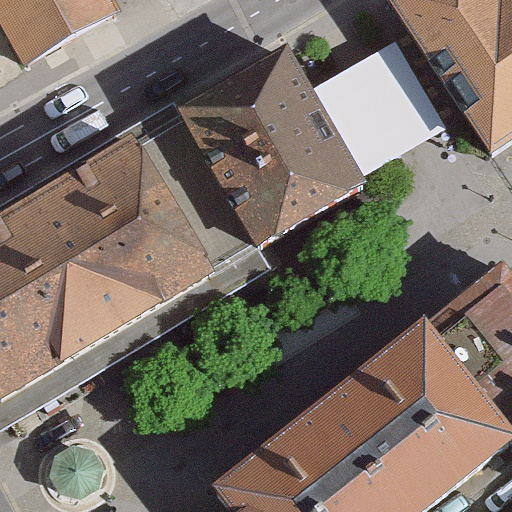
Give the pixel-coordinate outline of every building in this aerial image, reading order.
[(0,0),(0,23),(25,67),(116,15),(107,0),(0,0)] [(511,0),(501,0),(495,4),(492,0),(387,0),(377,7),(491,179),(511,165),(511,0)] [(286,59),(179,123),(254,247),(260,259),(368,195),(327,127),(286,59)] [(159,135),(132,151),(207,275),(229,262),(254,247),(179,123),(159,135)] [(207,275),(132,151),(0,230),(0,423),(217,292),(207,275)] [(511,279),(502,268),(418,338),(511,450),(511,449),(511,279)] [(418,338),(211,508),(213,511),(435,511),(511,450),(418,338)] [(55,465),(49,486),(59,504),(81,506),(98,496),(103,478),(93,460),(72,455),(55,465)]
